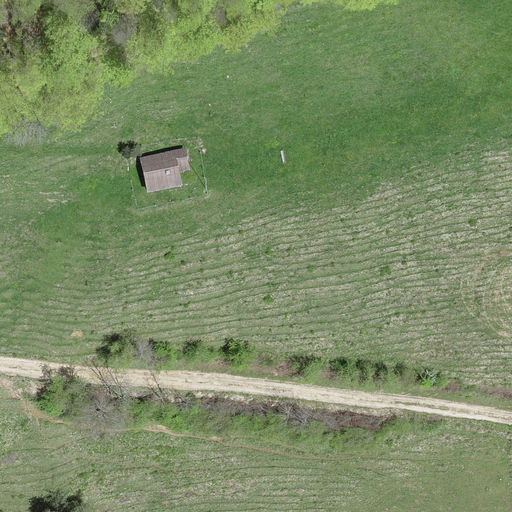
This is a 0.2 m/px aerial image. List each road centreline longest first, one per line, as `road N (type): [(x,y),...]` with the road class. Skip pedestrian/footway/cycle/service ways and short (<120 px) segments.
road 1 (track): [(511,416),(0,363)]
road 2 (track): [(0,106),(106,43),(233,0)]
